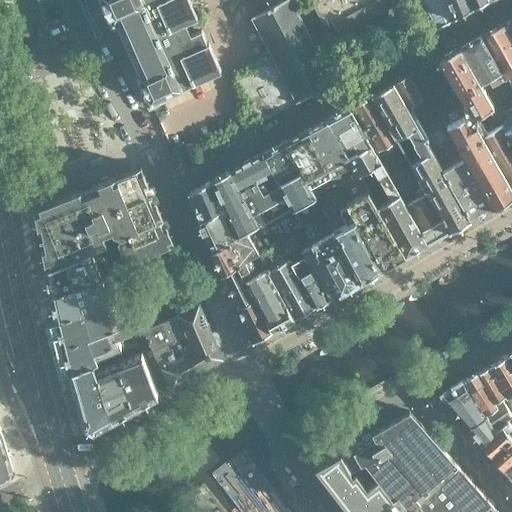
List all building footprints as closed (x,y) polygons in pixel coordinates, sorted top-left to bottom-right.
[(101,0),(112,23),(118,20),(118,22),(119,21),(141,69),(140,70),(140,71),(137,72),(150,102),(220,69),(208,41),(207,42),(201,29),(190,33),(185,22),(197,16),(189,0),(101,0)] [(334,82),(290,0),(279,0),(250,15),(273,59),(237,78),(260,121),(296,101),(296,102),(299,100),(308,95),(308,96),(310,94),(320,89),(322,88),(322,87),(331,83),(334,82)] [(400,0),(311,0),(323,23),(324,23),(330,19),(337,33),(400,0)] [(436,28),(454,18),(446,0),(413,0),(420,15),(428,11),(436,28)] [(446,0),(454,18),(472,9),(467,0),(446,0)] [(487,0),(467,0),(472,9),(487,0)] [(511,37),(504,23),(481,35),(505,77),(511,88),(511,37)] [(505,77),(481,35),(459,46),(483,89),(505,77)] [(511,193),(511,189),(475,125),(476,113),(492,104),(490,101),(483,89),(459,46),(437,59),(462,102),(464,115),(446,126),(492,206),(511,193)] [(492,206),(446,126),(464,115),(462,102),(437,59),(393,82),(470,218),(492,206)] [(470,218),(393,82),(371,94),(395,137),(423,185),(448,230),(470,218)] [(395,137),(371,94),(354,103),(349,105),(371,144),(373,149),(395,137)] [(511,123),(497,97),(490,101),(492,104),(503,124),(511,139),(511,123)] [(371,144),(349,105),(325,118),(346,157),(348,156),(371,144)] [(511,139),(503,124),(488,133),(476,113),(475,125),(511,189),(511,139)] [(358,173),(348,156),(346,157),(325,118),(284,140),(297,163),(300,170),(315,196),(336,185),(358,173)] [(297,163),(284,140),(262,152),(275,175),(297,163)] [(405,204),(373,149),(371,144),(348,156),(358,173),(371,165),(390,198),(376,205),(404,255),(427,243),(405,204)] [(325,215),(315,196),(300,170),(279,182),(275,175),(262,152),(212,178),(225,206),(237,235),(246,229),(259,252),(278,241),(302,227),(303,228),(313,222),(320,218),(325,215)] [(174,244),(140,166),(34,208),(45,268),(46,268),(99,247),(98,246),(106,243),(102,234),(112,230),(113,233),(127,264),(174,244)] [(404,255),(376,205),(358,173),(336,185),(348,207),(383,268),(404,255)] [(225,206),(212,178),(188,191),(200,220),(221,208),(225,206)] [(448,230),(423,185),(415,189),(419,196),(405,204),(427,243),(448,230)] [(383,268),(348,207),(340,211),(347,224),(333,230),(361,280),(383,268)] [(234,237),(221,208),(200,220),(212,249),(234,237)] [(361,280),(333,230),(325,215),(320,218),(328,233),(321,237),(313,222),(303,228),(310,240),(338,293),(361,280)] [(246,229),(237,235),(234,237),(212,249),(220,265),(222,272),(237,265),(241,273),(251,267),(263,260),(259,252),(246,229)] [(338,293),(310,240),(306,242),(308,246),(300,250),(303,256),(291,263),(316,306),(328,299),(338,293)] [(316,306),(291,263),(278,241),(259,252),(263,260),(267,268),(295,318),(316,306)] [(108,271),(99,247),(46,268),(51,293),(108,271)] [(273,331),(241,273),(237,265),(222,272),(253,343),(273,331)] [(295,318),(267,268),(256,275),(251,267),(241,273),(273,331),(295,318)] [(110,298),(101,276),(109,272),(108,271),(51,293),(56,320),(110,298)] [(120,323),(110,298),(56,320),(63,345),(120,323)] [(223,358),(216,341),(199,303),(176,313),(177,315),(144,329),(160,366),(173,388),(223,358)] [(117,352),(138,344),(128,320),(120,323),(63,345),(70,371),(92,363),(97,361),(96,358),(116,350),(117,352)] [(134,406),(119,360),(117,352),(116,350),(96,358),(97,361),(92,363),(110,420),(134,406)] [(157,393),(140,351),(119,360),(134,406),(157,393)] [(511,358),(509,353),(492,363),(488,365),(504,394),(506,396),(511,392),(511,358)] [(110,420),(92,363),(70,371),(84,423),(84,424),(93,430),(93,429),(110,420)] [(504,394),(488,365),(484,368),(476,372),(493,401),(504,394)] [(511,416),(503,401),(495,405),(493,401),(476,372),(464,379),(483,413),(468,427),(481,443),(508,420),(511,416)] [(483,413),(464,379),(439,394),(468,427),(483,413)] [(498,511),(454,461),(409,410),(385,425),(386,427),(379,431),(378,429),(340,451),(349,468),(364,459),(376,474),(380,471),(385,480),(384,480),(390,488),(399,488),(409,503),(417,496),(429,511),(498,511)] [(511,438),(505,431),(511,426),(508,420),(481,443),(491,455),(511,438)] [(511,459),(511,425),(511,426),(511,427),(511,438),(491,455),(502,468),(511,459)] [(12,467),(1,429),(0,429),(0,481),(7,477),(8,477),(12,467)] [(427,511),(418,500),(409,507),(397,491),(392,495),(378,476),(376,478),(367,486),(355,470),(352,473),(349,468),(340,451),(315,466),(350,511),(427,511)] [(511,459),(502,468),(511,478),(511,459)]
